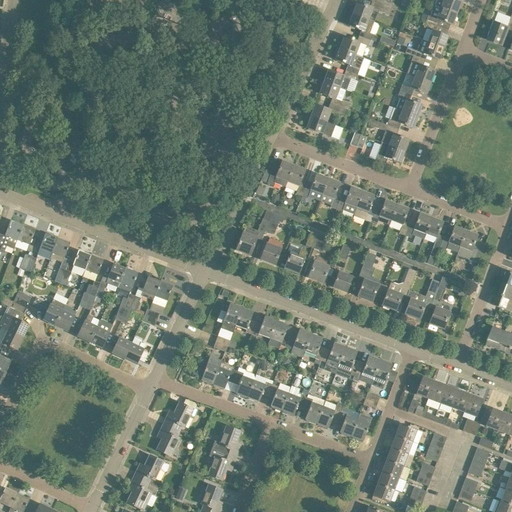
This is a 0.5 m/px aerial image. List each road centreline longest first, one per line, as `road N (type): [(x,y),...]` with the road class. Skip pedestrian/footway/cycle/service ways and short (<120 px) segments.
road 1 (residential): [(410,348),(203,270)]
road 2 (residential): [(203,270),(0,191)]
road 3 (residential): [(0,426),(48,343),(146,389)]
road 4 (residential): [(203,270),(270,134)]
road 5 (residential): [(411,189),(270,134)]
road 6 (residential): [(270,134),(334,0)]
road 7 (residential): [(411,189),(462,50)]
road 8 (residential): [(457,365),(507,227)]
road 9 (residential): [(91,507),(146,389)]
road 10 (residential): [(268,423),(152,377)]
road 11 (residential): [(369,461),(410,348)]
